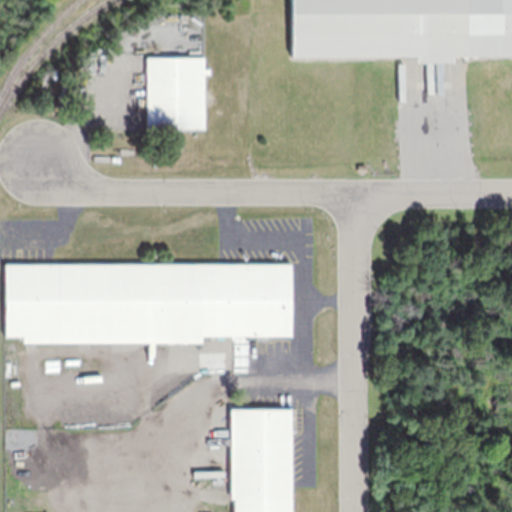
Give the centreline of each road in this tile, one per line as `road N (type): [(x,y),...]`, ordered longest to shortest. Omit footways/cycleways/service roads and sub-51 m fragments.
road 1 (residential): [(40,162),(58,179),(92,191),(511,187)]
road 2 (residential): [(351,511),(356,193)]
